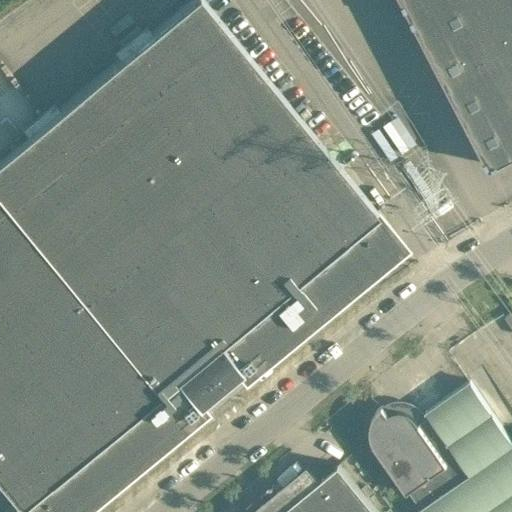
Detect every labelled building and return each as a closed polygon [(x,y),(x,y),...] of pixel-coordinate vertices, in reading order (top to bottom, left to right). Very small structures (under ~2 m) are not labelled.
[(0,479),(8,489),(20,504),(22,503),(29,511),(68,511),(202,403),(200,400),(209,392),(222,381),(223,382),(225,383),(227,383),(229,382),(230,380),(231,379),(230,377),(230,375),(231,374),(241,366),(243,369),(400,240),(376,211),(378,210),(376,208),(365,195),(287,100),(205,0),(189,0),(153,30),(120,57),(60,106),(28,133),(0,155),(0,479)] [(511,0),(404,0),(407,4),(413,14),(412,14),(415,20),(416,20),(486,155),(485,156),(488,161),(489,161),(491,164),(494,162),(495,163),(500,160),(500,159),(511,152),(511,0)] [(370,427),(370,430),(371,433),(371,436),(373,440),(374,444),(376,446),(407,490),(410,488),(422,506),(419,508),(422,511),(511,511),(511,415),(459,454),(430,414),(420,421),(415,415),(413,413),(412,412),(410,411),(409,410),(406,409),(403,408),(402,408),(400,408),(397,408),(395,409),(393,409),(392,410),(390,410),(388,412),(383,404),(379,407),(378,409),(376,411),(374,414),(373,417),(372,420),(371,422),(370,425),(370,427)] [(266,500),(262,503),(268,511),(380,511),(339,462),(318,479),(307,466),(270,497),(268,495),(264,498),(266,500)] [(268,511),(262,503),(258,507),(256,505),(252,508),(254,510),(251,511),(268,511)]
